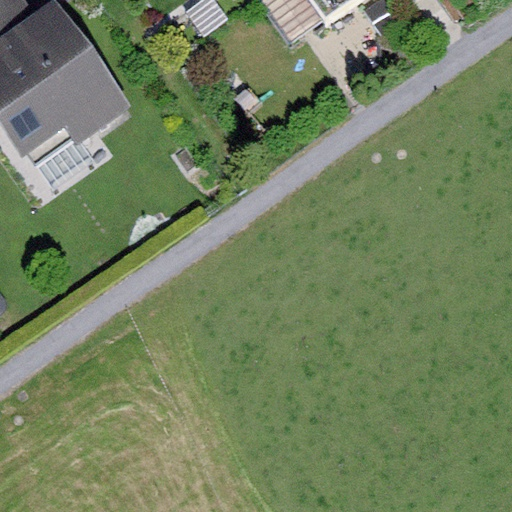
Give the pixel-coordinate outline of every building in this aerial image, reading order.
[(0,0),(0,12),(15,2),(13,0),(0,0)] [(307,0),(327,27),(364,0),(307,0)] [(0,12),(0,61),(38,34),(15,2),(0,12)] [(401,26),(384,2),(365,15),(382,39),(401,26)] [(0,107),(32,151),(67,126),(78,142),(118,114),(54,23),(38,34),(0,61),(0,107)]
